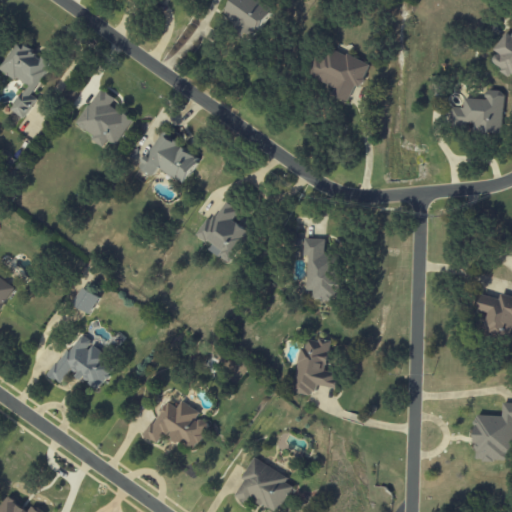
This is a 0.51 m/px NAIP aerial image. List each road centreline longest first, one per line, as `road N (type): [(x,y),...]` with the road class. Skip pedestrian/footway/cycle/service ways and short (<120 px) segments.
road 1 (residential): [(511,176),(488,186),(377,197),(318,184),(61,0)]
road 2 (residential): [(418,193),(410,511)]
road 3 (residential): [(0,394),(163,511)]
